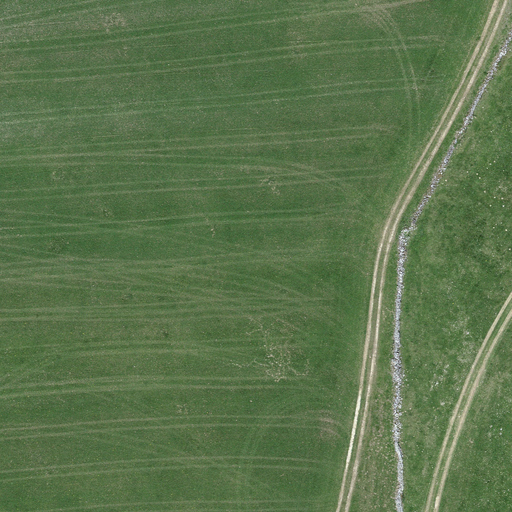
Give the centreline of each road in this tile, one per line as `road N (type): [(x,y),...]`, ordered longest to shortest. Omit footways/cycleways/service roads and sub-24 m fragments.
road 1 (track): [(340,511),(389,224),(462,92),(500,0)]
road 2 (track): [(428,511),(468,382),(511,301)]
